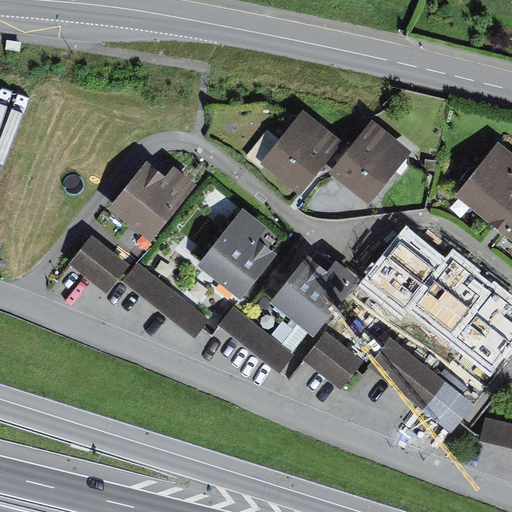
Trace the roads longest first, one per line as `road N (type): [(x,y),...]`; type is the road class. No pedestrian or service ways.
road 1 (secondary): [(58,0),(266,34),(511,91)]
road 2 (motorway): [(331,511),(0,409)]
road 3 (motorway): [(150,511),(0,474)]
